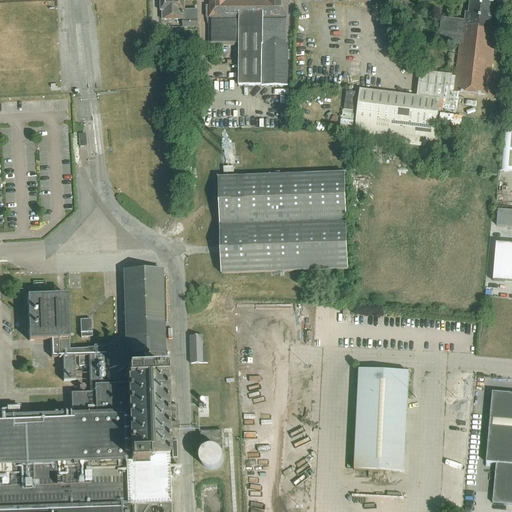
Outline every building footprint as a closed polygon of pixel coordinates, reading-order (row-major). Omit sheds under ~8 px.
[(183,28),(198,28),(197,11),(185,11),(184,0),(160,0),(161,12),(162,12),(162,21),(183,20),(183,28)] [(454,92),(459,93),(488,97),(498,20),(491,19),(493,4),(470,1),(469,13),(466,13),(465,22),(443,20),(440,41),(459,44),(456,77),(454,92)] [(226,46),(239,46),(239,86),(288,86),(288,2),(210,2),(210,7),(207,7),(207,19),(209,19),(209,46),(226,46)] [(440,101),(439,109),(456,111),(459,93),(454,92),(456,77),(421,72),(418,98),(440,101)] [(511,77),(503,77),(500,110),(511,111),(511,100),(511,77)] [(355,131),(360,132),(364,140),(424,147),(430,140),(435,141),(439,109),(440,101),(418,98),(360,91),(359,94),(357,112),(355,131)] [(357,112),(359,94),(346,92),(344,110),(357,112)] [(462,117),(440,113),(438,130),(459,133),(462,117)] [(511,131),(502,130),(499,160),(498,171),(511,171),(511,131)] [(85,134),(78,135),(79,147),(86,147),(85,134)] [(345,174),(218,178),(221,275),(348,271),(345,174)] [(497,226),(511,227),(511,211),(498,210),(497,226)] [(511,242),(499,241),(495,281),(511,282),(511,242)] [(0,511),(149,511),(150,506),(157,505),(157,511),(170,511),(161,270),(124,271),(126,348),(69,351),(67,296),(27,297),(29,341),(50,340),(51,358),(63,358),(64,382),(75,382),(75,357),(79,357),(79,367),(88,367),(89,393),(70,394),(71,415),(0,418),(0,511)] [(81,338),(92,338),(91,320),(80,321),(81,338)] [(190,337),(191,365),(208,364),(207,347),(204,347),(203,336),(190,337)] [(359,370),(354,471),(404,473),(409,373),(359,370)] [(511,394),(492,393),(486,463),(496,464),(493,504),(511,505),(511,394)] [(222,452),(221,451),(223,449),(222,431),(201,432),(201,445),(204,445),(204,449),(203,450),(202,451),(202,452),(201,453),(201,455),(200,456),(200,457),(200,458),(200,460),(200,461),(201,462),(201,463),(202,465),(203,466),(204,467),(205,467),(206,468),(207,469),(208,469),(209,470),(211,470),(212,470),(213,470),(215,470),(216,469),(217,469),(218,468),(219,467),(220,466),(221,465),(222,464),(223,463),(223,462),(223,461),(224,459),(224,458),(223,457),(223,455),(223,454),(222,453),(222,452)]
